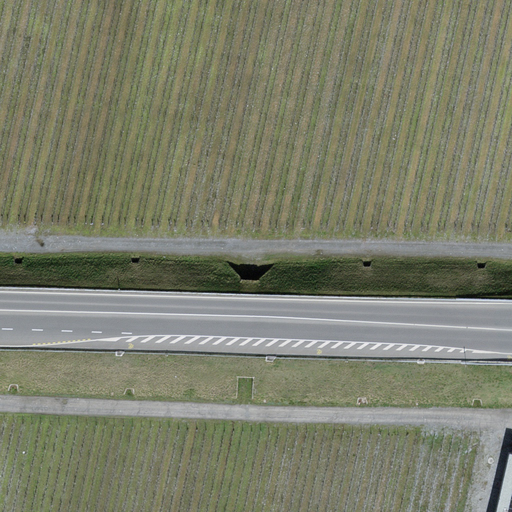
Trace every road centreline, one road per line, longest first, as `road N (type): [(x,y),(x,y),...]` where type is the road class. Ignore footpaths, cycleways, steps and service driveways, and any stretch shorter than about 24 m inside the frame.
road 1 (track): [(0,405),(511,424)]
road 2 (track): [(0,241),(511,251)]
road 3 (primary): [(511,330),(32,318)]
